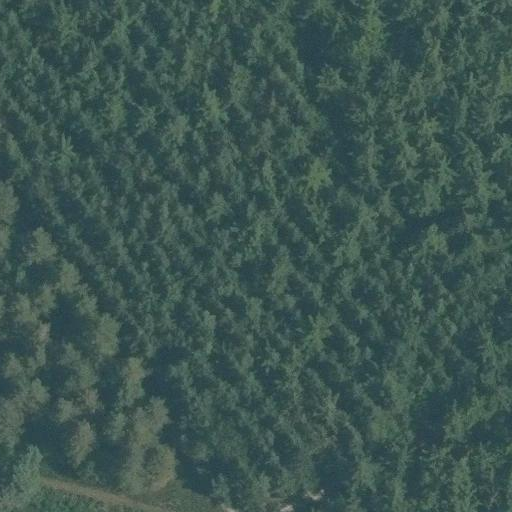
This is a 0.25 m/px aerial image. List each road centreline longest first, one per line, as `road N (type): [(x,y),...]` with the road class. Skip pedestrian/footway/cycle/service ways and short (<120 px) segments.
road 1 (track): [(0,190),(134,370),(186,464),(234,511)]
road 2 (track): [(273,511),(511,376)]
